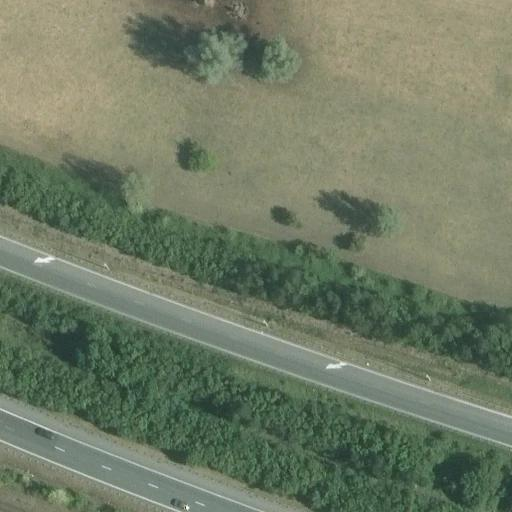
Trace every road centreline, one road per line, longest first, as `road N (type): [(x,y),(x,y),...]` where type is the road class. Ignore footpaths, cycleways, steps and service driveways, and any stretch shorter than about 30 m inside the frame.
road 1 (motorway): [(511,439),(0,263)]
road 2 (motorway): [(217,511),(0,426)]
